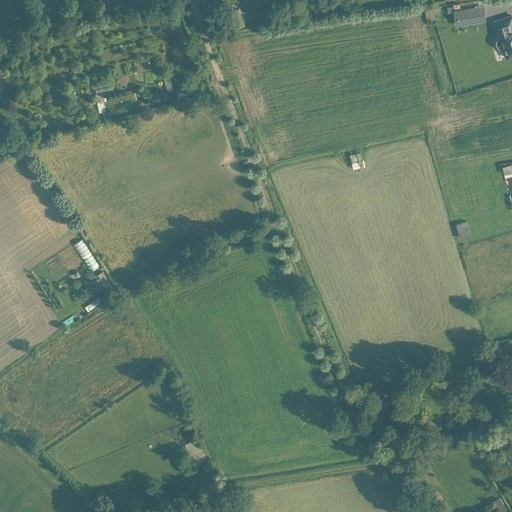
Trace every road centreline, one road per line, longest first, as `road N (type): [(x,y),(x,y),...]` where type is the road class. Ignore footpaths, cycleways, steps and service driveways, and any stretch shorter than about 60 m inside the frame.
road 1 (track): [(189,0),(336,377),(425,511)]
road 2 (track): [(383,453),(82,496)]
road 3 (track): [(511,333),(336,377)]
road 4 (track): [(273,220),(119,277)]
